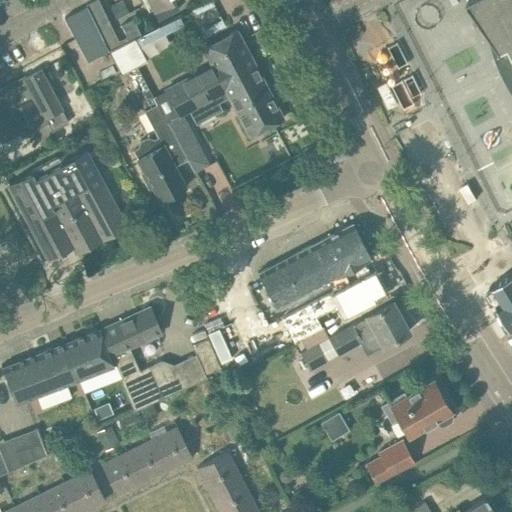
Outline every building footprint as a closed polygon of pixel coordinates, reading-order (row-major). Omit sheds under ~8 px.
[(98,0),(94,0),(86,4),(86,5),(102,38),(108,50),(120,44),(98,0)] [(129,13),(123,0),(122,0),(109,6),(116,19),(129,13)] [(149,0),(154,10),(173,0),(149,0)] [(511,0),(470,0),(467,2),(490,36),(495,51),(501,67),(508,81),(511,87),(511,0)] [(86,5),(64,17),(81,49),(102,38),(86,5)] [(121,25),(129,40),(141,34),(133,19),(121,25)] [(122,70),(173,45),(163,25),(112,50),(122,70)] [(211,97),(226,90),(227,89),(223,81),(255,64),(237,30),(204,47),(213,65),(153,96),(157,103),(166,120),(167,121),(211,97)] [(88,85),(114,71),(110,62),(83,76),(88,85)] [(283,118),(260,74),(255,64),(223,81),(227,89),(226,90),(249,135),(283,118)] [(63,108),(50,85),(41,68),(23,77),(27,84),(0,99),(0,138),(2,141),(18,132),(21,137),(47,123),(52,131),(68,122),(61,109),(63,108)] [(174,165),(187,158),(168,122),(154,129),(158,136),(154,138),(147,136),(140,141),(137,147),(133,149),(137,157),(137,158),(144,171),(140,173),(149,189),(153,187),(160,200),(186,186),(174,165)] [(73,246),(76,252),(126,226),(85,149),(61,162),(57,155),(30,169),(31,171),(8,183),(48,259),(73,246)] [(365,260),(371,257),(352,222),(305,247),(257,272),(276,307),(323,282),(328,280),(333,289),(348,282),(342,271),(365,260)] [(308,335),(322,327),(316,316),(333,307),(339,318),(340,319),(372,302),(390,293),(376,267),(370,270),(365,260),(342,271),(348,282),(333,289),(302,305),(281,316),(294,342),(308,335)] [(511,272),(499,280),(482,290),(490,304),(489,304),(507,335),(511,331),(511,272)] [(208,335),(247,319),(230,278),(191,295),(208,335)] [(310,372),(324,364),(362,342),(369,353),(391,340),(409,331),(392,301),(375,310),(329,337),(323,327),(322,327),(308,335),(313,344),(299,352),(310,372)] [(150,306),(101,329),(120,378),(134,411),(140,408),(152,402),(183,388),(173,363),(161,359),(139,369),(129,346),(161,332),(150,306)] [(113,365),(106,348),(99,329),(64,342),(78,378),(113,365)] [(192,344),(195,353),(204,374),(221,367),(208,337),(192,344)] [(1,367),(9,385),(15,403),(78,378),(64,342),(1,367)] [(403,392),(381,405),(387,416),(394,412),(407,436),(435,419),(439,424),(443,425),(451,421),(452,416),(449,411),(451,409),(434,381),(406,397),(403,392)] [(94,409),(98,419),(112,413),(107,403),(94,409)] [(324,420),(333,437),(350,427),(341,410),(324,420)] [(181,421),(104,460),(121,492),(197,454),(181,421)] [(36,428),(11,437),(22,465),(46,454),(36,428)] [(0,474),(22,465),(11,437),(0,441),(0,452),(3,459),(0,459),(0,474)] [(375,482),(414,461),(402,439),(377,452),(378,455),(365,462),(375,482)] [(263,511),(234,447),(199,463),(221,511),(263,511)] [(0,511),(106,511),(114,509),(94,466),(0,508),(0,511)] [(285,469),(280,471),(279,476),(281,481),(285,482),(291,479),(292,475),(290,471),(285,469)] [(415,507),(418,511),(493,511),(484,498),(462,511),(460,511),(458,508),(452,511),(431,511),(425,501),(415,507)]
